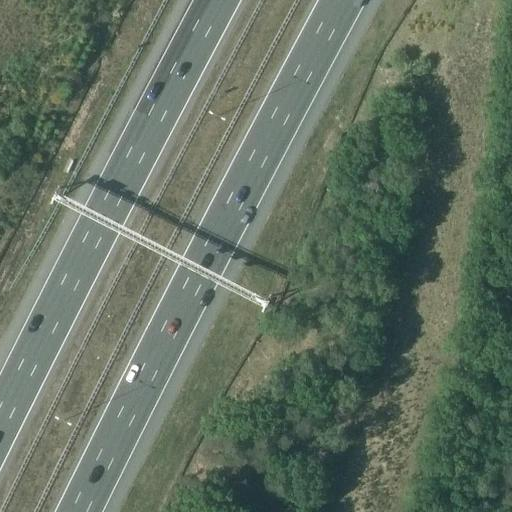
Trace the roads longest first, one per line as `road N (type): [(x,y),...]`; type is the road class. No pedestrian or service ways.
road 1 (motorway): [(74,511),(343,0)]
road 2 (motorway): [(214,0),(0,418)]
